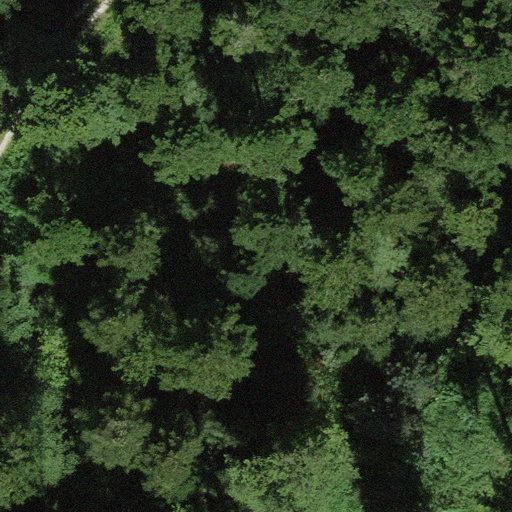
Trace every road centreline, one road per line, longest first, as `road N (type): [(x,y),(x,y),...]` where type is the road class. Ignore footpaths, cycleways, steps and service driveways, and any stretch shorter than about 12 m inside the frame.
road 1 (track): [(511,303),(391,448),(376,511)]
road 2 (track): [(0,140),(99,0)]
